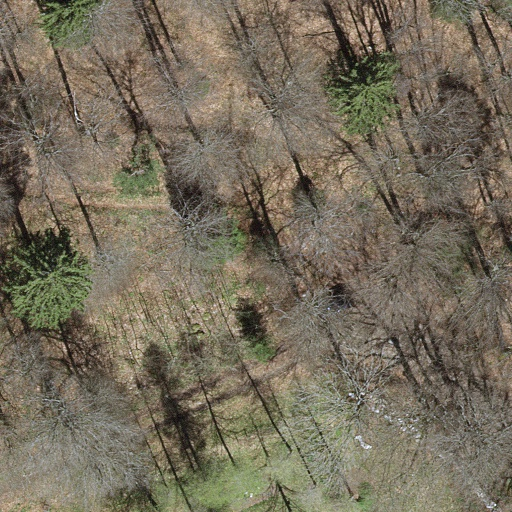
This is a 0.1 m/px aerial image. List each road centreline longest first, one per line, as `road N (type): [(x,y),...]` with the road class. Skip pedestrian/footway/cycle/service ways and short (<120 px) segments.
road 1 (track): [(0,178),(488,279),(511,291)]
road 2 (track): [(0,443),(353,255)]
